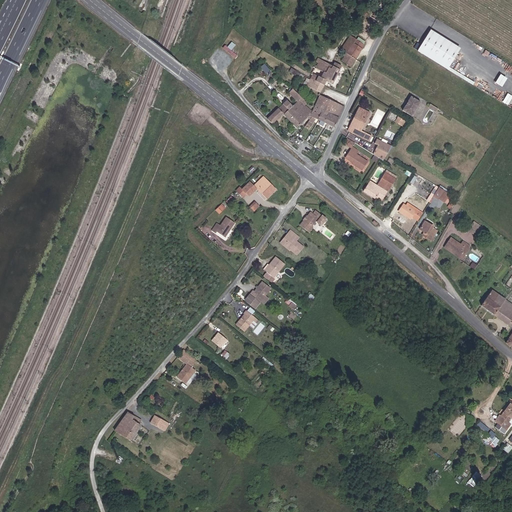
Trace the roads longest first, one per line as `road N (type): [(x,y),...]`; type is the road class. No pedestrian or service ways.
road 1 (unclassified): [(311,177),(209,315),(96,441),(90,461),(102,511)]
road 2 (tertiary): [(511,355),(311,177)]
road 3 (residential): [(411,0),(384,31),(311,177)]
road 4 (tertiary): [(311,177),(180,71)]
